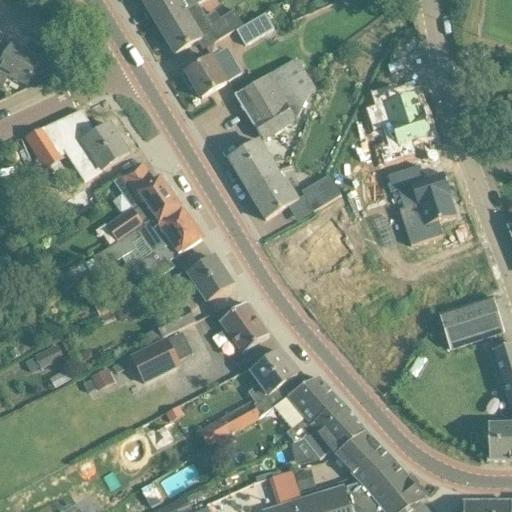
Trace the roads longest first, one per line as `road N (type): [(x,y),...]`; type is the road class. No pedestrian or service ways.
road 1 (secondary): [(511,482),(456,477),(393,434),(274,294),(135,67)]
road 2 (residential): [(511,281),(447,110),(431,0)]
road 3 (residential): [(111,79),(0,9)]
road 4 (residential): [(0,133),(111,79)]
